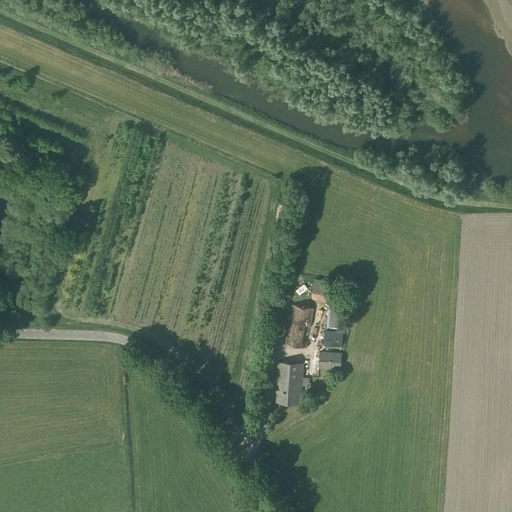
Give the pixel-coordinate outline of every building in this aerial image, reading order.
[(315,279),(311,299),(330,303),(335,283),(315,279)] [(326,326),(339,327),(341,304),(327,304),(326,326)] [(307,347),(314,309),(291,305),(284,343),(307,347)] [(342,347),(343,332),(324,331),(324,346),(342,347)] [(340,370),(341,353),(319,351),(318,369),(340,370)] [(301,392),(303,364),(277,362),(276,390),(277,390),(276,402),(299,404),(300,392),(301,392)]
